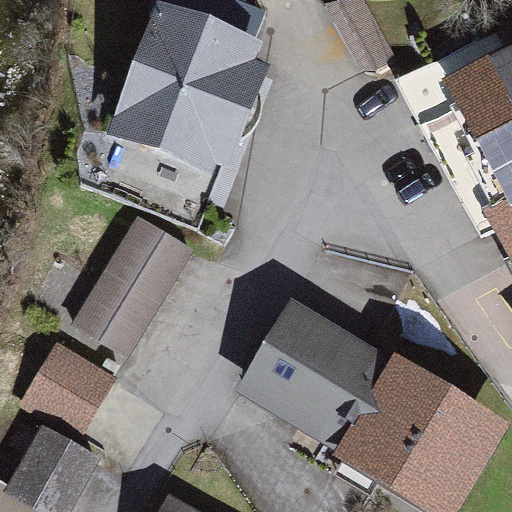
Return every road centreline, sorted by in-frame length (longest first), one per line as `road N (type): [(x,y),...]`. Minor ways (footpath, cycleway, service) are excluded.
road 1 (residential): [(102,511),(316,94)]
road 2 (unknown): [(316,94),(287,53),(203,0)]
